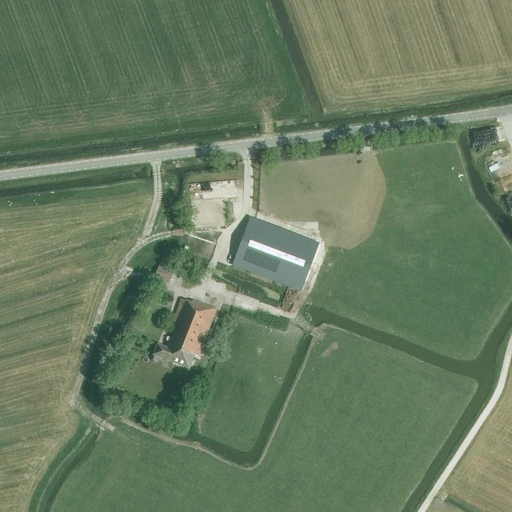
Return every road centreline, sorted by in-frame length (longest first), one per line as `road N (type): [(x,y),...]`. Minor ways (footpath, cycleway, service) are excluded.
road 1 (tertiary): [(0,176),(511,109)]
road 2 (track): [(109,427),(73,399),(109,289),(148,231),(158,200),(155,156)]
road 3 (track): [(420,511),(500,386),(511,340)]
